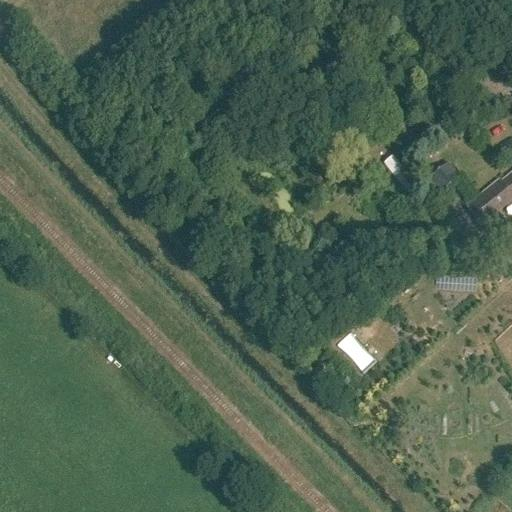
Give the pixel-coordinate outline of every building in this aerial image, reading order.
[(395,20),(413,20),(413,3),(395,3),(395,20)] [(224,141),(250,119),(242,110),(216,132),(224,141)] [(306,164),(313,153),(294,142),(288,153),(306,164)] [(435,199),(459,180),(448,166),(424,185),(435,199)] [(511,174),(501,184),(499,182),(467,209),(481,229),(511,203),(511,174)]
